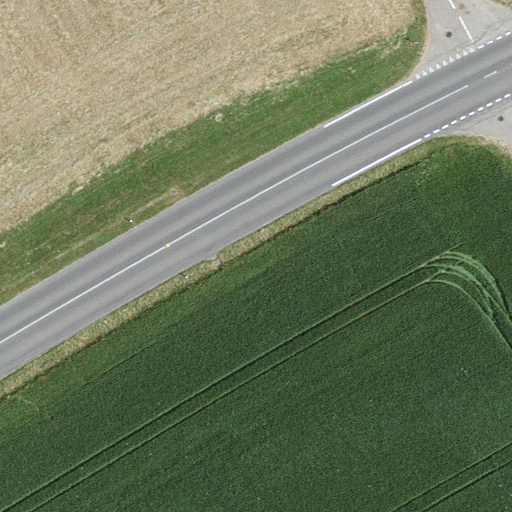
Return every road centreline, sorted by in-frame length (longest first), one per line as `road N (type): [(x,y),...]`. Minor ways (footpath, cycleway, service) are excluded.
road 1 (secondary): [(0,344),(511,61)]
road 2 (track): [(511,129),(429,0)]
